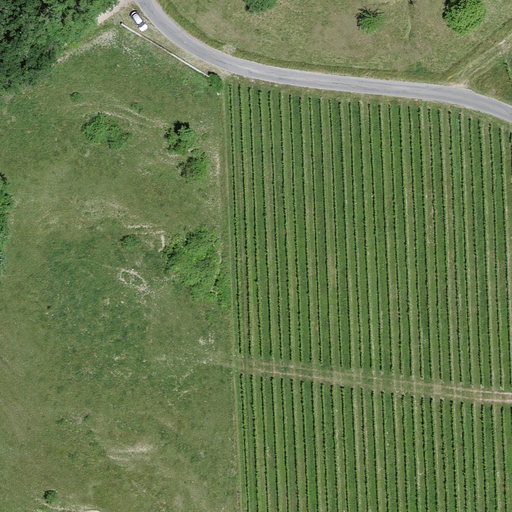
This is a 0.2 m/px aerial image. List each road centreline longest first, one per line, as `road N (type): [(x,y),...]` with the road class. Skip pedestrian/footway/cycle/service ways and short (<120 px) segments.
road 1 (track): [(147,0),(187,43),(220,60),(264,73),(435,91),(511,115)]
road 2 (track): [(120,0),(49,48),(0,65)]
